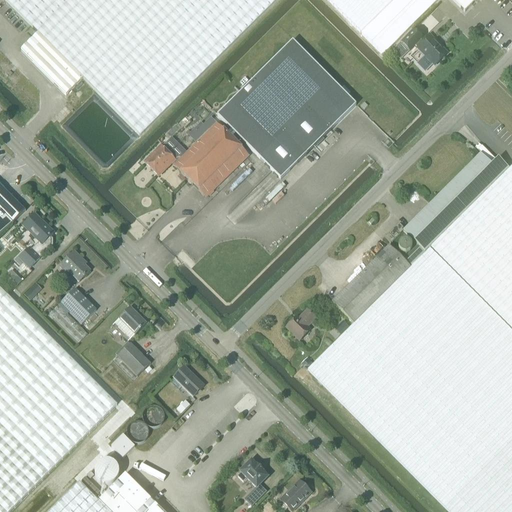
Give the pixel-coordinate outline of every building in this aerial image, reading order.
[(3,0),(38,34),(83,79),(140,137),(278,0),(3,0)] [(326,0),(361,34),(395,0),(326,0)] [(395,0),(361,34),(383,56),(439,0),(395,0)] [(451,0),(465,13),(477,0),(451,0)] [(413,31),(400,44),(410,53),(415,49),(416,50),(417,50),(425,58),(420,63),(428,71),(433,65),(434,67),(447,54),(430,37),(422,44),(421,43),(423,40),(413,31)] [(21,51),(66,96),(83,79),(38,34),(21,51)] [(217,117),(280,181),(356,106),(292,42),(217,117)] [(396,49),(392,53),(399,60),(401,57),(401,55),(396,49)] [(206,199),(249,157),(216,124),(181,159),(173,152),(166,144),(161,148),(145,164),(158,177),(172,164),(174,166),(173,166),(206,199)] [(403,229),(402,231),(403,232),(420,249),(425,254),(429,249),(430,248),(509,170),(498,159),(497,160),(491,166),(479,154),(403,229)] [(511,167),(509,170),(430,248),(511,330),(511,167)] [(0,212),(12,225),(25,212),(0,186),(0,212)] [(0,236),(12,225),(0,212),(0,236)] [(29,270),(53,247),(53,240),(50,238),(53,235),(35,216),(23,227),(39,243),(31,251),(30,250),(19,260),(29,270)] [(398,226),(385,239),(386,240),(390,244),(403,232),(402,231),(398,226)] [(410,268),(406,264),(389,247),(332,304),(353,325),(410,268)] [(448,511),(511,511),(511,332),(429,249),(425,254),(420,249),(406,264),(410,268),(353,325),(307,370),(448,511)] [(79,283),(90,272),(82,264),(83,262),(74,253),(59,268),(65,273),(67,271),(79,283)] [(60,305),(59,306),(67,316),(69,314),(81,326),(95,312),(74,291),(60,305)] [(0,511),(10,511),(117,406),(9,298),(8,297),(7,297),(0,304),(0,511)] [(59,306),(49,316),(77,345),(87,336),(79,328),(67,316),(59,306)] [(146,325),(130,309),(115,325),(131,341),(146,325)] [(286,329),(299,342),(310,331),(307,328),(315,319),(307,312),(299,320),(297,318),(286,329)] [(118,358),(138,378),(150,365),(130,345),(118,358)] [(307,359),(301,365),(306,370),(312,364),(307,359)] [(179,391),(182,388),(193,398),(204,387),(185,368),(174,379),(174,380),(171,383),(179,391)] [(185,402),(176,411),(181,415),(190,406),(185,402)] [(123,436),(111,448),(123,460),(135,448),(131,444),(130,444),(130,443),(129,443),(129,442),(123,436)] [(257,467),(251,462),(240,473),(241,474),(237,478),(243,483),(247,480),(256,489),(244,501),(252,508),(266,493),(259,487),(268,478),(262,473),(263,472),(257,467)] [(98,503),(107,511),(161,511),(125,476),(98,503)] [(82,482),(97,497),(100,493),(85,478),(82,482)] [(280,502),(290,511),(293,511),(312,494),(300,482),(280,502)] [(80,484),(51,511),(107,511),(98,503),(80,484)]
